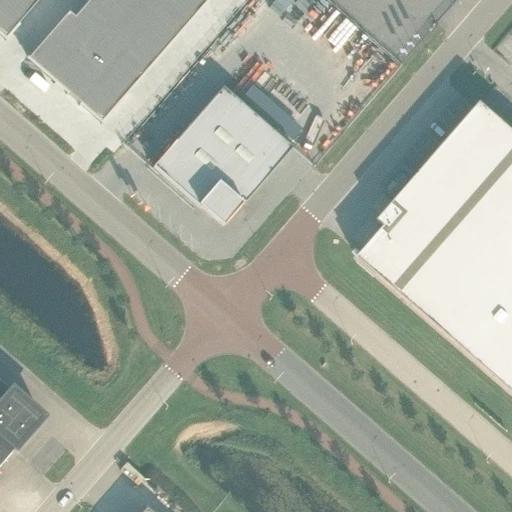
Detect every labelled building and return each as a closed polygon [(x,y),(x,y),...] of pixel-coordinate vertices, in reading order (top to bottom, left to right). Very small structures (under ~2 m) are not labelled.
[(0,0),(0,36),(4,40),(39,0),(0,0)] [(68,14),(28,60),(100,124),(208,0),(90,0),(73,19),(68,14)] [(244,204),(291,150),(222,89),(174,143),(175,143),(152,169),(196,207),(198,203),(221,223),(240,201),(244,204)] [(511,133),(481,107),(351,256),(511,396),(511,133)] [(10,394),(0,384),(0,466),(14,450),(15,451),(42,420),(11,393),(10,394)]
